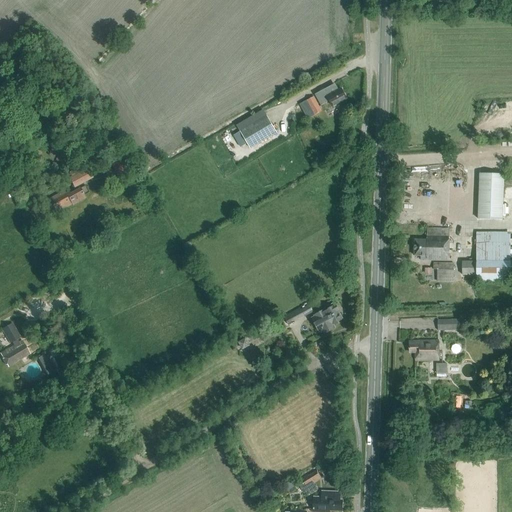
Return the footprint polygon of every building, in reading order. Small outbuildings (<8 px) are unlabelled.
[(330,101),(332,106),(347,99),(341,89),(337,91),(333,85),(315,95),(321,106),(330,101)] [(311,110),(314,115),(321,111),(313,97),(306,101),(311,110)] [(306,101),(299,105),(307,119),(314,115),(311,110),(306,101)] [(247,144),(250,150),(277,133),(266,116),(233,136),(241,148),(247,144)] [(126,159),(117,165),(124,177),(133,171),(126,159)] [(74,187),(87,181),(82,172),(70,178),(74,187)] [(504,174),(479,174),(478,219),(503,220),(504,174)] [(49,199),(50,202),(54,209),(58,207),(60,210),(71,204),(72,206),(85,198),(79,189),(67,196),(64,191),(49,199)] [(511,260),(510,260),(510,233),(476,232),(476,261),(462,261),(462,276),(476,276),(476,282),(510,282),(510,270),(511,269),(511,260)] [(427,237),(427,240),(415,240),(415,256),(421,256),(421,260),(449,260),(449,237),(427,237)] [(454,282),(453,263),(437,263),(437,283),(454,282)] [(304,317),(314,312),(310,304),(300,310),(299,308),(283,317),(288,326),(304,317)] [(324,335),(333,329),(334,327),(333,324),(342,319),(334,306),(325,311),(325,312),(317,316),(316,314),(313,316),(314,316),(310,318),(319,333),(322,332),(324,335)] [(438,331),(450,330),(461,330),(461,320),(438,320),(438,331)] [(20,338),(11,324),(1,330),(10,343),(12,342),(14,346),(0,353),(0,354),(2,358),(1,359),(5,365),(6,365),(8,367),(26,357),(24,354),(28,352),(21,341),(18,343),(16,340),(20,338)] [(246,338),(238,342),(242,350),(250,346),(246,338)] [(415,361),(439,360),(439,341),(421,341),(421,344),(410,344),(410,353),(415,353),(415,361)] [(39,364),(41,363),(46,360),(44,355),(36,358),(39,364)] [(440,363),(440,373),(451,372),(451,363),(440,363)] [(50,367),(44,371),(43,371),(46,376),(53,373),(50,367)] [(318,489),(313,482),(322,477),(318,470),(309,476),(308,474),(302,478),(303,481),(298,484),(303,492),(304,493),(307,494),(310,494),(318,489)] [(342,510),(342,501),(339,501),(339,492),(324,492),(322,494),(322,497),(314,497),(313,511),(329,511),(330,510),(342,510)]
